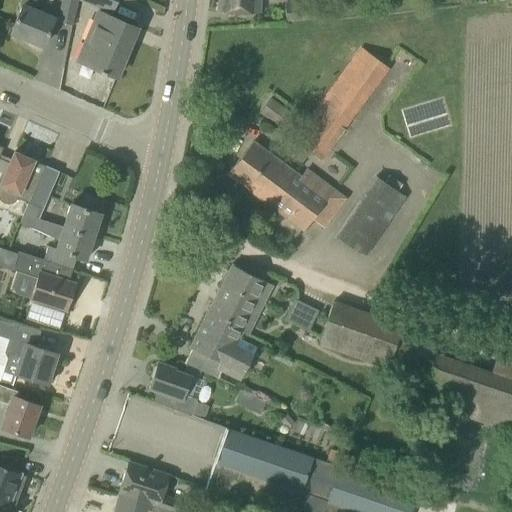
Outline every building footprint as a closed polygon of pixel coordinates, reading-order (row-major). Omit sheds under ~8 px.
[(43,46),(50,27),(54,18),(32,9),(34,0),(20,0),(19,5),(21,6),(18,14),(10,32),(43,46)] [(71,25),(76,0),(62,0),(57,22),(71,25)] [(82,0),(112,12),(117,0),(82,0)] [(217,0),(217,11),(237,13),(261,13),(261,0),(217,0)] [(318,18),(316,2),(284,6),(286,21),(318,18)] [(137,28),(118,20),(98,12),(77,60),(100,70),(99,72),(104,74),(105,72),(116,77),(128,49),(123,47),(131,28),(136,30),(137,28)] [(361,48),(285,152),(301,164),(311,150),(323,159),(330,150),(329,149),(344,129),(345,130),(389,68),(361,48)] [(277,127),(288,113),(270,98),(259,112),(277,127)] [(306,169),(300,177),(268,154),(253,141),(240,157),(312,216),(317,210),(329,219),(345,197),(306,169)] [(9,163),(0,158),(0,200),(4,203),(8,204),(12,203),(15,201),(17,198),(28,202),(27,203),(28,203),(29,203),(38,184),(46,165),(44,165),(33,161),(33,160),(14,152),(9,163)] [(312,216),(240,157),(227,173),(303,229),(312,216)] [(376,175),(336,235),(366,254),(405,194),(376,175)] [(29,203),(28,203),(24,213),(35,218),(35,217),(39,208),(29,203)] [(63,226),(93,236),(101,213),(70,203),(63,226)] [(24,213),(19,223),(59,239),(56,248),(48,246),(43,260),(72,269),(76,256),(86,259),(93,236),(63,226),(35,217),(35,218),(24,213)] [(43,260),(18,251),(12,269),(37,278),(30,299),(66,310),(67,307),(71,304),(74,296),(72,292),(75,283),(68,281),(72,269),(43,260)] [(207,313),(242,332),(241,332),(246,335),(255,317),(251,315),(265,288),(268,283),(232,264),(207,313)] [(309,331),(318,311),(295,300),(286,320),(309,331)] [(319,343),(387,367),(402,324),(334,301),(319,343)] [(235,345),(241,332),(242,332),(207,313),(189,348),(220,364),(217,369),(239,380),(252,354),(235,345)] [(14,322),(1,318),(0,320),(0,336),(8,339),(4,352),(7,358),(4,366),(6,370),(16,373),(15,373),(46,383),(46,382),(52,381),(54,373),(51,368),(56,353),(35,346),(40,331),(14,322)] [(293,360),(274,350),(271,357),(289,367),(293,360)] [(511,379),(490,372),(436,354),(420,402),(511,433),(511,431),(511,379)] [(152,377),(148,388),(157,391),(153,401),(191,415),(204,419),(208,406),(195,401),(196,399),(188,396),(184,395),(191,377),(175,372),(176,369),(158,362),(157,364),(154,365),(151,374),(152,377)] [(1,427),(28,436),(39,405),(18,397),(20,392),(0,384),(0,401),(9,405),(1,427)] [(255,396),(248,409),(259,414),(266,401),(255,396)] [(286,413),(279,418),(287,428),(294,422),(286,413)] [(409,511),(414,499),(339,472),(340,467),(245,434),(226,428),(205,489),(224,495),(274,511),(409,511)] [(325,457),(328,444),(319,441),(317,448),(315,447),(313,453),(325,457)] [(330,449),(327,459),(337,463),(340,452),(330,449)] [(173,511),(179,511),(180,511),(181,511),(184,500),(162,494),(168,473),(128,461),(118,493),(120,493),(119,496),(162,508),(173,511)] [(0,511),(1,511),(5,511),(20,473),(2,466),(0,465),(0,511)] [(160,511),(162,508),(119,496),(114,511),(160,511)]
